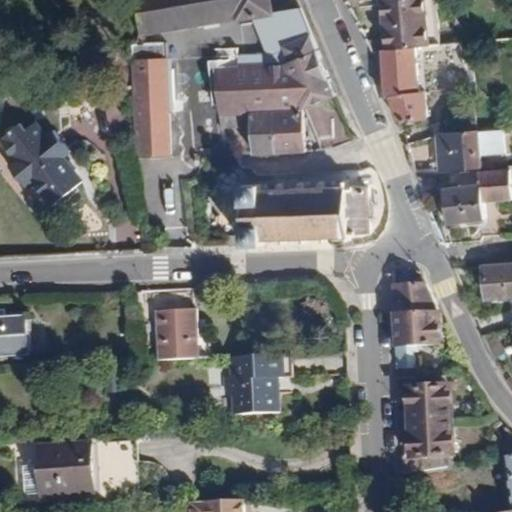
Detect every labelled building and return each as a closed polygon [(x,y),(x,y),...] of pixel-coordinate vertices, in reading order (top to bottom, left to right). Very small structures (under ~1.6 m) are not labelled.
[(141,0),(143,31),(274,12),(271,0),(141,0)] [(381,0),(384,41),(437,39),(435,0),(381,0)] [(384,41),(381,41),(382,81),(392,88),(400,113),(432,113),(432,85),(421,85),(421,52),(429,51),(429,45),(447,45),(447,38),(437,39),(384,41)] [(251,44),(216,46),(220,124),(244,124),(245,149),(314,146),(313,104),(342,93),(318,39),(290,49),(251,52),(251,44)] [(130,43),(134,155),(169,154),(167,59),(163,59),(163,42),(130,43)] [(29,79),(29,102),(74,104),(74,82),(29,79)] [(14,118),(0,129),(0,141),(11,154),(3,161),(21,182),(29,175),(50,200),(80,175),(58,149),(65,144),(48,123),(41,130),(29,116),(19,124),(14,118)] [(441,133),(444,168),(479,166),(483,165),(482,154),(506,152),(504,128),(441,133)] [(446,184),(447,219),(482,217),(481,194),(511,192),(511,163),(483,165),(479,166),(480,182),(446,184)] [(345,245),(354,245),(358,243),(358,240),(372,238),(369,185),(355,186),(355,183),(343,183),(343,187),(331,187),(331,184),(320,184),(320,188),(311,188),(311,185),(300,185),(300,189),(289,189),(289,185),(278,186),(278,191),(264,191),(264,188),(245,188),(245,251),(270,251),(270,244),(282,244),(282,249),(294,249),(294,243),(304,243),(304,248),(317,248),(317,242),(324,242),(324,247),(334,247),(334,242),(345,241),(345,245)] [(511,262),(455,265),(467,301),(511,297),(511,262)] [(421,277),(392,284),(394,309),(432,307),(436,307),(421,277)] [(434,344),(432,307),(394,309),(396,346),(434,344)] [(153,314),(155,363),(197,361),(195,312),(153,314)] [(0,322),(0,358),(18,358),(17,322),(0,322)] [(220,360),(221,378),(214,377),(215,393),(222,400),(223,418),(268,416),(267,383),(274,383),(273,358),(220,360)] [(457,375),(408,380),(415,460),(400,461),(401,471),(460,466),(453,393),(459,392),(457,375)] [(101,448),(103,496),(139,494),(138,447),(101,448)] [(38,450),(39,497),(91,496),(90,449),(38,450)] [(511,490),(511,452),(501,453),(511,490)]
